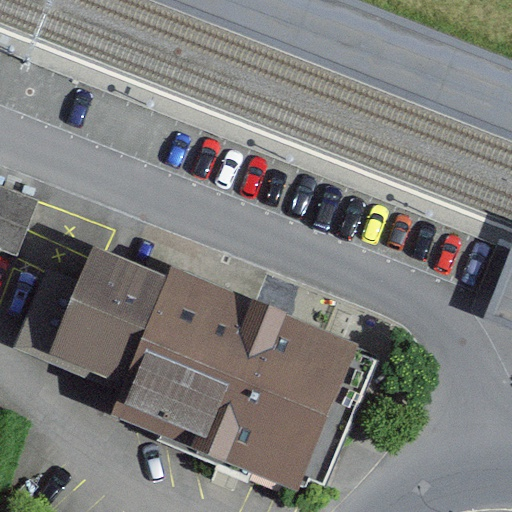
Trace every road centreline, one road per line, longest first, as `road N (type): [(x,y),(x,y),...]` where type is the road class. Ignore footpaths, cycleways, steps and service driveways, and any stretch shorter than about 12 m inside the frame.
road 1 (residential): [(511,458),(457,347),(411,296),(0,135)]
road 2 (residential): [(396,511),(469,468),(511,468)]
